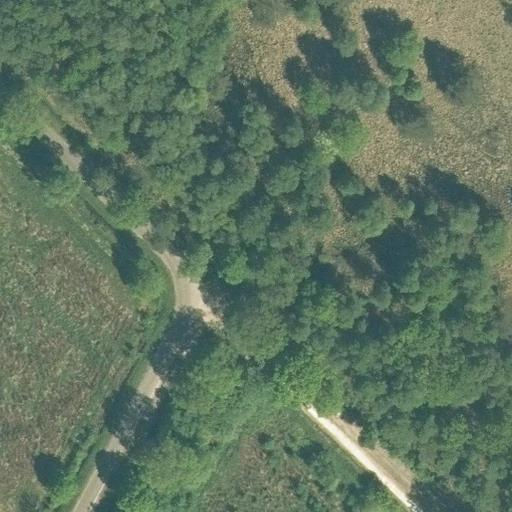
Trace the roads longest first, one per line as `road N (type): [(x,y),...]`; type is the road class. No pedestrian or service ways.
road 1 (unclassified): [(79,511),(176,333),(190,288),(170,256),(0,91)]
road 2 (track): [(436,511),(242,326)]
